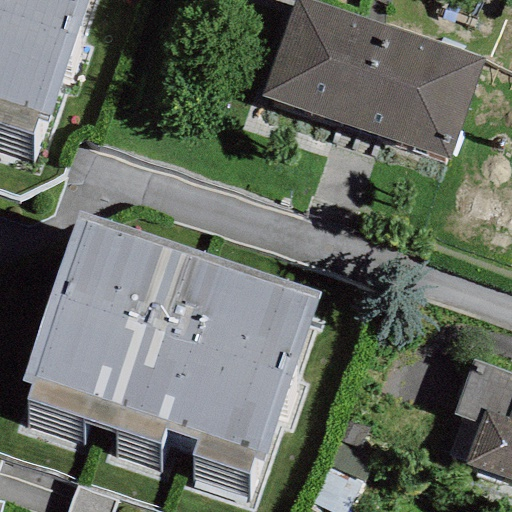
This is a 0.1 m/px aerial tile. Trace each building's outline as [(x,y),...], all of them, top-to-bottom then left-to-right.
[(86,0),(0,0),(0,125),(30,135),(35,120),(45,123),(86,0)] [(292,0),(260,97),(354,129),(389,28),(306,0),(292,0)] [(484,61),(389,28),(354,129),(450,162),(484,61)] [(320,293),(77,212),(20,381),(31,384),(26,399),(159,444),(164,429),(195,440),(190,456),(245,474),(251,458),(263,463),(320,293)] [(462,462),(511,481),(511,369),(473,355),(453,406),(480,417),(462,462)]
